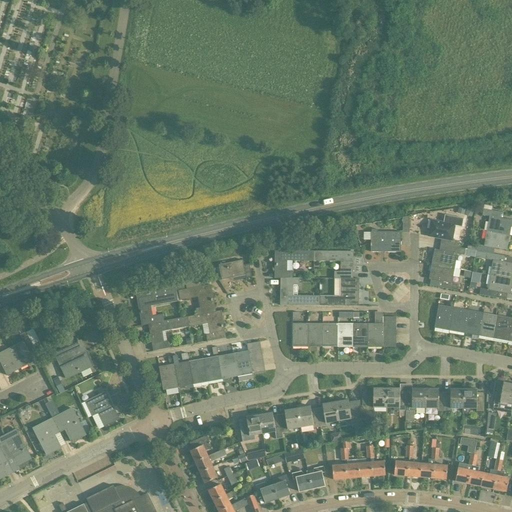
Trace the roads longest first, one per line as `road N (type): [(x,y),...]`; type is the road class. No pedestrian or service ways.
road 1 (primary): [(90,267),(343,203),(511,177)]
road 2 (unclassified): [(52,214),(81,190),(92,166),(122,0)]
road 3 (residential): [(492,511),(379,496),(297,511)]
road 4 (residential): [(0,500),(152,421)]
road 5 (residential): [(289,373),(265,391),(152,421)]
road 6 (residential): [(419,348),(404,366),(289,373)]
road 7 (residential): [(152,421),(105,300)]
